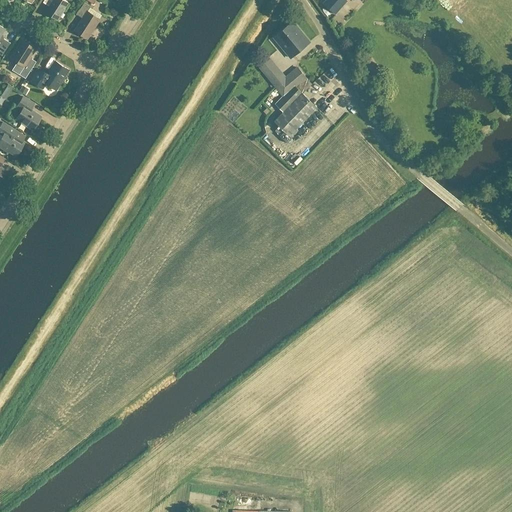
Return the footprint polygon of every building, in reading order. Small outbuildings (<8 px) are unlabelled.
[(49,0),(53,2),(45,13),(57,21),(58,20),(60,21),(64,20),(66,17),(65,13),(63,12),(68,4),(62,0),(49,0)] [(328,0),(325,4),(335,13),(345,2),(344,1),(344,0),(328,0)] [(87,40),(99,20),(87,12),(90,8),(84,4),(76,15),(82,19),(74,32),(87,40)] [(290,59),(309,43),(292,23),(273,38),(290,59)] [(0,55),(2,57),(10,44),(2,39),(1,35),(5,30),(0,26),(0,55)] [(22,41),(10,59),(17,63),(12,71),(19,76),(25,80),(35,65),(29,61),(36,50),(22,41)] [(296,130),(317,108),(302,94),(311,85),(297,69),(285,79),(269,61),(260,68),(283,97),(275,105),(284,113),(274,123),(279,128),(275,132),(280,137),(288,144),(292,140),(291,139),(298,132),(296,130)] [(56,91),(69,71),(55,62),(46,75),(39,70),(31,82),(42,90),(46,84),(56,91)] [(23,98),(10,116),(31,130),(36,124),(41,118),(29,110),(33,105),(23,98)] [(23,144),(21,143),(25,137),(2,123),(0,126),(0,133),(3,135),(0,139),(0,148),(7,153),(8,152),(15,157),(23,144)] [(295,172),(313,151),(309,147),(291,168),(295,172)]
